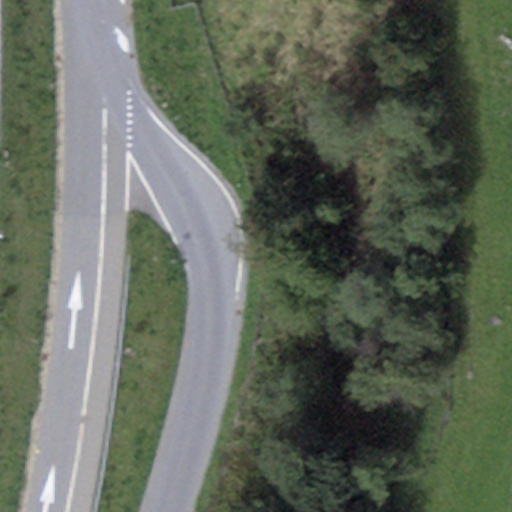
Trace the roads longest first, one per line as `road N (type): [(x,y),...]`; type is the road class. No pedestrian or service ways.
road 1 (primary): [(166,511),(213,340),(212,250),(174,174),(78,57)]
road 2 (trunk): [(38,511),(76,250),(78,57)]
